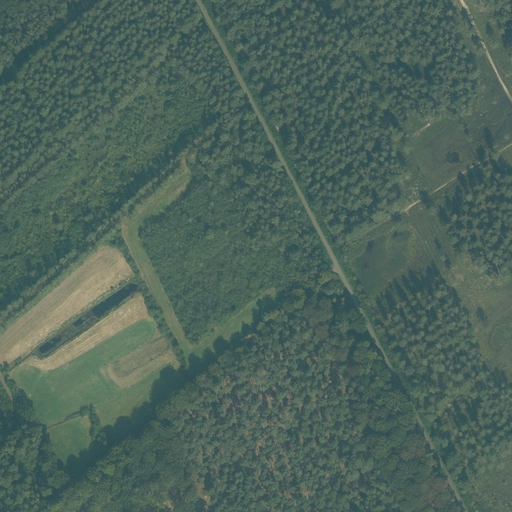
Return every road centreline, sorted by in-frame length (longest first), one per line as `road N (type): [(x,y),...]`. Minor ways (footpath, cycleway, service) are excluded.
road 1 (track): [(425,0),(260,98),(334,240),(353,244),(511,145)]
road 2 (track): [(56,511),(74,495),(0,375)]
